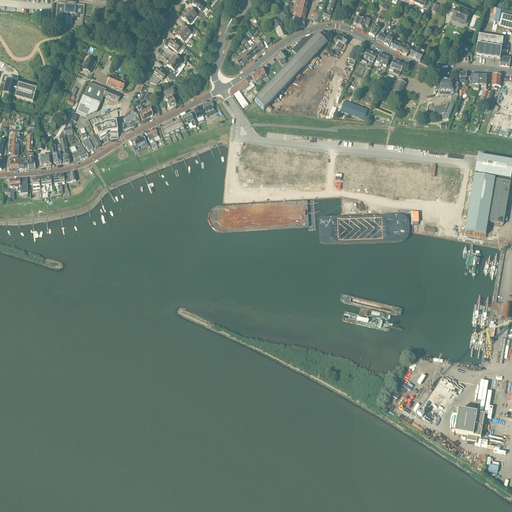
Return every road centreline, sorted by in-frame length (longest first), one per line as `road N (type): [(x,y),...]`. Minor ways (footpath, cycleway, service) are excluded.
road 1 (unclassified): [(221,89),(293,37),(337,25),(432,72),(511,73)]
road 2 (unclassified): [(473,165),(259,141),(221,89)]
road 3 (residential): [(0,174),(77,166),(221,89)]
road 4 (unknown): [(239,117),(235,187),(329,194)]
road 5 (residential): [(121,134),(120,119),(179,0)]
road 6 (unknown): [(329,194),(462,207)]
